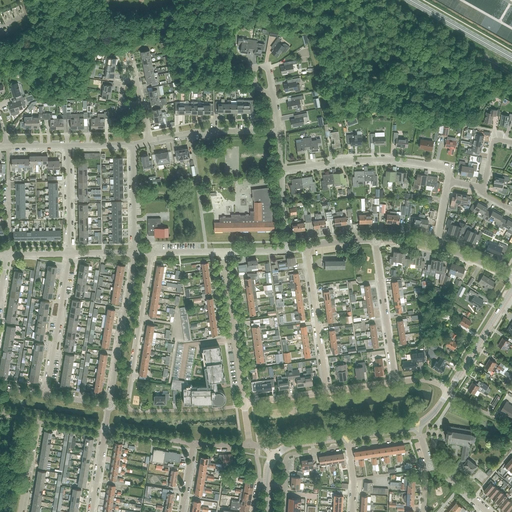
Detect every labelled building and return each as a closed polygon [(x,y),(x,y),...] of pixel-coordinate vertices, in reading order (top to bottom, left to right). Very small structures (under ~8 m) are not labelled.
[(281,45),(278,43),(281,39),(278,37),(272,45),(275,47),(271,53),(277,57),(281,52),(282,53),(286,52),(289,47),(285,44),(282,44),(281,45)] [(251,52),(252,41),(248,40),(247,41),(245,41),(245,43),(242,43),(243,39),(239,38),(237,46),(241,46),(240,52),(247,53),(248,47),(251,48),(250,52),(251,52)] [(264,44),(257,43),(257,41),(252,41),(251,52),(251,48),(255,48),(254,54),(261,55),(261,50),(263,50),(264,44)] [(142,59),(151,57),(155,56),(155,53),(150,54),(149,50),(141,52),(142,59)] [(104,63),(116,65),(117,59),(109,58),(109,56),(106,56),(105,60),(104,60),(103,63),(104,63)] [(287,65),(284,66),(280,67),(282,74),(293,72),(292,65),(297,64),(296,60),(286,62),(287,65)] [(115,71),(116,65),(104,63),(103,66),(106,67),(106,70),(115,71)] [(114,78),(115,71),(106,70),(105,77),(103,76),(102,79),(109,80),(109,77),(114,78)] [(154,75),(145,77),(147,84),(151,83),(152,86),(158,85),(158,84),(157,81),(157,79),(155,79),(154,75)] [(298,85),(296,85),(296,82),(300,81),(300,78),(290,80),(290,83),(284,84),(285,92),(295,90),(295,91),(296,92),(300,91),(300,90),(299,85),(298,85)] [(102,91),(111,92),(112,86),(108,85),(108,82),(102,81),(101,84),(103,84),(102,91)] [(23,97),(22,95),(21,95),(17,83),(10,86),(10,88),(10,89),(11,88),(13,97),(15,97),(16,99),(18,99),(23,97)] [(158,96),(160,96),(158,86),(152,87),(153,90),(148,91),(149,98),(158,96)] [(184,97),(184,89),(174,89),(174,94),(180,94),(180,97),(184,97)] [(110,99),(111,92),(102,91),(101,97),(99,97),(99,100),(106,101),(106,100),(106,98),(110,99)] [(289,110),(301,107),(299,100),(304,99),(303,95),(293,97),(294,101),(287,102),(289,110)] [(167,104),(166,98),(159,99),(158,96),(149,98),(151,107),(156,106),(162,105),(167,104)] [(24,100),(26,100),(25,97),(23,97),(18,99),(19,102),(12,104),(11,103),(11,104),(9,105),(10,110),(10,111),(11,115),(13,116),(18,114),(19,112),(19,110),(23,109),(22,105),(25,104),(24,100)] [(224,104),(224,99),(221,99),(221,104),(218,104),(218,102),(215,102),(215,113),(224,113),(224,104)] [(243,104),(243,113),(253,113),(253,101),(247,101),(247,104),(243,104)] [(175,102),(175,114),(185,114),(185,105),(185,102),(175,102)] [(213,110),(213,103),(204,103),(204,114),(210,114),(213,114),(213,110)] [(156,106),(151,107),(153,117),(162,115),(166,114),(165,111),(162,112),(161,109),(163,108),(162,105),(156,106)] [(39,128),(39,120),(43,119),(43,113),(42,114),(42,106),(39,106),(39,114),(39,116),(31,117),(32,129),(39,128)] [(67,119),(67,113),(66,109),(63,109),(63,115),(61,115),(61,118),(57,118),(57,129),(63,129),(63,119),(67,119)] [(497,109),(497,110),(490,109),(489,113),(486,112),(485,122),(492,124),(493,116),(496,116),(499,116),(500,110),(497,109)] [(84,129),(84,119),(87,119),(87,112),(84,112),(84,114),(77,114),(77,118),(77,129),(84,129)] [(98,128),(98,118),(93,118),(93,114),(91,114),(91,112),(87,112),(87,119),(91,119),(91,129),(98,128)] [(98,118),(98,128),(105,128),(105,118),(108,118),(108,112),(104,112),(104,114),(97,114),(98,118)] [(57,129),(57,118),(52,118),(52,115),(50,115),(50,113),(46,113),(46,120),(50,120),(50,129),(56,129),(57,129)] [(77,129),(77,118),(77,114),(70,115),(70,113),(67,113),(67,119),(70,119),(70,129),(77,129)] [(292,127),(304,125),(303,118),(307,117),(307,113),(297,115),(297,118),(291,120),(292,127)] [(511,114),(510,114),(509,116),(502,115),(501,118),(502,118),(501,125),(507,127),(508,120),(511,120),(511,114)] [(166,124),(165,118),(163,119),(162,115),(153,117),(154,123),(158,122),(159,125),(164,124),(164,127),(166,126),(166,124)] [(25,129),(32,129),(31,117),(24,117),(25,123),(23,123),(21,124),(22,126),(23,127),(25,127),(25,129)] [(470,139),(483,141),(484,135),(477,134),(477,131),(472,130),(471,135),(470,139)] [(338,132),(330,133),(331,139),(334,138),(334,144),(332,144),(332,148),(340,147),(338,132)] [(398,138),(398,135),(398,133),(393,132),(393,135),(393,143),(396,144),(396,147),(407,147),(408,139),(398,138)] [(385,136),(384,136),(384,133),(370,134),(370,143),(374,143),(374,144),(385,144),(385,136)] [(347,135),(347,144),(351,144),(351,145),(362,145),(361,134),(357,134),(354,135),(354,138),(352,138),(352,134),(347,135)] [(320,139),(316,139),(316,137),(317,141),(311,142),(311,138),(306,138),(308,150),(307,146),(310,145),(311,151),(318,150),(317,144),(321,144),(320,139)] [(307,150),(308,150),(306,138),(301,139),(302,143),(297,144),(296,140),(298,153),(305,152),(304,146),(307,146),(307,150)] [(427,149),(427,150),(431,151),(433,142),(420,140),(419,145),(419,146),(419,148),(427,149)] [(455,149),(456,141),(446,140),(445,147),(449,148),(448,154),(453,155),(454,148),(455,149)] [(481,153),(482,147),(473,145),(472,149),(468,148),(468,150),(466,150),(465,153),(473,154),(473,151),(481,153)] [(182,149),(184,161),(189,161),(189,164),(193,164),(192,154),(189,154),(188,149),(186,149),(185,148),(183,149),(182,149)] [(175,163),(184,161),(182,149),(180,149),(179,149),(178,151),(176,151),(177,156),(174,157),(175,163)] [(154,166),(164,165),(161,152),(160,152),(159,153),(158,154),(156,154),(156,159),(153,160),(154,166)] [(161,152),(164,165),(173,163),(172,157),(169,157),(168,152),(166,153),(164,152),(163,152),(161,152)] [(142,159),(141,160),(142,163),(143,166),(149,165),(149,167),(152,167),(151,160),(148,161),(148,156),(146,156),(145,155),(144,155),(143,156),(141,157),(142,159)] [(466,176),(468,167),(464,166),(465,162),(459,161),(458,168),(461,169),(460,174),(466,176)] [(468,167),(466,176),(472,177),(473,171),(476,172),(478,164),(472,163),(471,167),(468,167)] [(364,171),(365,181),(372,181),(372,182),(372,186),(377,185),(377,176),(375,176),(375,170),(364,171)] [(358,181),(365,181),(364,171),(354,171),(354,177),(352,177),(353,186),(358,186),(357,183),(358,183),(358,181)] [(395,182),(396,172),(386,171),(385,176),(383,176),(382,186),(390,186),(392,184),(392,181),(395,182)] [(335,186),(342,185),(342,187),(347,187),(346,177),(344,177),(343,172),(333,174),(334,183),(335,186)] [(396,172),(395,182),(402,182),(402,184),(402,187),(407,188),(408,178),(406,178),(406,173),(396,172)] [(327,184),(334,183),(333,174),(323,175),(323,180),(321,181),(323,190),(328,189),(327,186),(328,186),(327,184)] [(426,185),(427,176),(417,174),(416,179),(414,179),(413,188),(418,189),(418,186),(419,186),(419,184),(426,185)] [(301,178),(303,188),(310,187),(310,188),(311,192),(310,192),(316,191),(314,182),(312,182),(312,176),(301,178)] [(427,176),(426,185),(433,187),(432,188),(433,188),(432,192),(437,192),(439,183),(437,183),(438,177),(427,176)] [(494,183),(504,184),(504,180),(509,181),(510,177),(503,176),(503,179),(495,177),(494,183)] [(296,189),(303,188),(301,178),(291,179),(292,185),(290,185),(291,195),(296,194),(296,193),(296,190),(296,189)] [(503,188),(504,184),(494,183),(493,188),(501,189),(500,192),(507,194),(507,189),(503,188)] [(214,232),(266,231),(274,231),(274,222),(273,222),(269,188),(252,190),(253,200),(254,200),(254,202),(254,211),(250,211),(250,215),(248,215),(248,214),(245,214),(245,215),(240,215),(231,215),(231,217),(225,217),(225,216),(222,216),(222,217),(220,217),(220,223),(214,223),(214,232)] [(114,192),(114,193),(114,197),(110,198),(110,200),(114,200),(114,199),(123,199),(123,192),(114,192)] [(460,203),(462,195),(456,193),(455,199),(452,198),(450,209),(456,210),(457,203),(460,203)] [(462,195),(460,203),(464,204),(463,208),(468,209),(469,207),(470,202),(467,201),(468,196),(462,195)] [(478,211),(482,204),(478,201),(475,206),(473,204),(469,210),(474,213),(476,210),(478,211)] [(484,219),(488,213),(485,211),(488,207),(482,204),(478,211),(481,213),(480,216),(484,219)] [(493,220),(498,212),(493,210),(490,214),(488,213),(484,219),(489,222),(491,218),(493,220)] [(342,211),(339,211),(340,218),(341,225),(347,224),(346,217),(343,217),(342,211)] [(396,212),(393,211),(392,223),(398,224),(399,219),(400,219),(400,215),(396,215),(396,212)] [(503,221),(500,220),(503,215),(498,212),(493,220),(496,222),(495,225),(499,227),(503,221)] [(415,218),(413,225),(420,226),(421,219),(422,214),(419,214),(418,218),(415,218)] [(422,214),(420,226),(427,228),(428,220),(424,219),(425,215),(422,214)] [(168,228),(157,228),(157,224),(160,224),(160,218),(148,218),(148,236),(148,234),(154,234),(154,237),(170,236),(167,236),(167,235),(168,235),(168,229),(167,229),(167,228),(168,228)] [(508,229),(511,222),(511,220),(508,218),(505,223),(503,221),(499,227),(504,230),(506,227),(508,229)] [(453,234),(456,225),(453,225),(454,221),(448,219),(446,226),(449,227),(447,233),(453,234)] [(456,225),(453,234),(458,236),(459,233),(462,234),(463,231),(466,224),(460,222),(458,226),(456,225)] [(469,241),(473,232),(470,231),(472,227),(466,224),(463,231),(466,232),(463,238),(469,241)] [(473,232),(469,241),(474,243),(477,237),(480,238),(483,232),(480,231),(478,235),(473,232)] [(504,253),(507,247),(502,244),(500,247),(494,244),(493,245),(490,243),(486,251),(491,254),(491,253),(499,256),(501,251),(504,253)] [(398,265),(398,262),(399,252),(394,252),(393,257),(390,256),(389,263),(392,264),(392,265),(397,266),(398,265)] [(406,266),(407,259),(404,258),(405,253),(399,252),(398,262),(403,263),(403,265),(406,266)] [(415,264),(416,255),(411,254),(410,259),(407,259),(406,266),(410,266),(410,264),(415,264)] [(419,268),(419,267),(423,268),(424,261),(421,260),(422,256),(416,255),(415,264),(415,268),(419,268)] [(292,265),(296,264),(295,257),(287,258),(287,262),(278,263),(279,270),(292,268),(292,265)] [(324,268),(324,269),(341,269),(345,269),(345,261),(346,260),(346,258),(344,258),(343,259),(339,259),(339,261),(324,261),(325,261),(325,262),(323,262),(323,267),(325,267),(325,269),(324,268)] [(436,269),(437,260),(432,259),(431,264),(428,264),(427,271),(431,271),(431,269),(436,269)] [(251,268),(257,267),(257,260),(248,261),(248,264),(245,264),(246,272),(251,271),(251,268)] [(443,261),(437,260),(436,269),(435,273),(441,274),(439,284),(442,285),(446,273),(444,272),(445,266),(442,266),(443,261)] [(79,271),(88,272),(91,273),(91,270),(88,270),(89,266),(90,266),(90,263),(84,262),(84,265),(80,265),(79,271)] [(203,271),(208,270),(207,263),(202,264),(202,269),(200,270),(199,270),(199,273),(203,272),(203,271)] [(455,275),(458,266),(451,263),(448,272),(449,273),(448,276),(445,275),(442,285),(447,286),(450,277),(454,278),(455,275)] [(117,267),(116,271),(124,272),(125,266),(117,265),(117,264),(114,264),(114,267),(117,267)] [(458,266),(455,275),(458,276),(457,279),(455,284),(460,286),(462,281),(459,280),(461,277),(464,268),(458,266)] [(204,278),(209,278),(208,270),(203,271),(203,272),(204,276),(201,277),(200,277),(200,280),(204,279),(204,278)] [(87,276),(88,272),(79,271),(78,277),(87,279),(89,279),(90,277),(87,276)] [(294,281),(299,281),(298,273),(289,274),(290,281),(294,280),(294,281)] [(251,284),(254,284),(254,280),(256,279),(255,276),(257,276),(257,274),(247,274),(248,278),(245,279),(246,286),(251,285),(251,284)] [(489,288),(491,289),(495,283),(483,275),(479,282),(485,286),(483,289),(486,290),(487,290),(488,290),(489,288)] [(121,285),(122,279),(112,277),(112,279),(115,280),(114,284),(121,285)] [(205,286),(210,285),(209,278),(204,278),(204,279),(205,284),(202,285),(201,285),(202,287),(205,287),(205,286)] [(398,288),(402,287),(401,279),(397,280),(397,281),(392,282),(393,290),(398,289),(398,288)] [(301,288),(299,281),(294,281),(294,280),(290,281),(291,288),(295,288),(295,289),(301,288)] [(87,291),(88,285),(86,285),(77,283),(76,290),(85,291),(87,291)] [(252,292),(256,291),(255,284),(254,284),(251,284),(251,285),(246,286),(247,294),(252,293),(252,292)] [(205,286),(205,287),(206,291),(203,292),(202,292),(203,294),(206,294),(206,293),(211,292),(210,285),(205,286)] [(365,294),(371,293),(370,285),(365,286),(364,285),(360,285),(360,288),(365,288),(365,292),(365,294)] [(399,297),(399,296),(398,291),(403,290),(402,287),(398,288),(398,289),(393,290),(394,297),(399,297)] [(302,296),(301,288),(295,289),(295,288),(291,288),(291,291),(295,291),(296,296),(296,297),(302,296)] [(52,299),(53,292),(44,291),(42,290),(41,293),(44,293),(43,297),(52,299)] [(84,298),(85,291),(76,290),(75,296),(84,298)] [(334,297),(334,294),(330,295),(329,293),(333,292),(333,290),(329,290),(329,291),(323,292),(325,300),(330,299),(330,298),(334,297)] [(474,295),(476,293),(471,290),(468,294),(473,297),(470,302),(476,306),(479,308),(484,301),(474,295)] [(253,299),(257,299),(256,291),(252,292),(252,293),(247,294),(248,301),(253,300),(253,299)] [(372,301),(371,293),(365,294),(365,292),(361,293),(361,296),(366,295),(366,300),(366,301),(372,301)] [(400,304),(400,303),(400,298),(404,298),(403,295),(399,296),(399,297),(394,297),(395,305),(400,304)] [(303,304),(302,296),(296,297),(296,296),(292,296),(292,299),(296,299),(297,303),(297,304),(303,304)] [(331,305),(335,305),(334,297),(330,298),(330,299),(325,300),(326,307),(331,306),(331,305)] [(208,306),(213,306),(212,298),(207,299),(207,305),(204,306),(205,308),(208,308),(208,306)] [(254,307),(254,306),(254,302),(257,301),(257,299),(253,299),(253,300),(248,301),(249,308),(254,307)] [(373,308),(372,301),(366,301),(366,300),(362,301),(362,303),(367,303),(367,308),(367,309),(373,308)] [(400,304),(395,305),(396,313),(401,312),(401,306),(405,305),(404,302),(400,303),(400,304)] [(304,311),(303,304),(297,304),(297,303),(293,304),(293,305),(293,306),(297,306),(298,311),(298,312),(304,311)] [(332,313),(332,308),(336,307),(335,305),(331,305),(331,306),(326,307),(327,315),(332,314),(332,313)] [(83,308),(80,308),(71,306),(70,312),(79,314),(82,314),(83,308)] [(209,314),(214,313),(213,306),(208,306),(208,308),(208,312),(205,313),(206,315),(209,315),(209,314)] [(250,316),(256,315),(255,311),(258,311),(258,306),(254,306),(254,307),(249,308),(250,316)] [(374,316),(373,308),(367,309),(367,308),(363,308),(364,311),(368,311),(368,317),(374,316)] [(160,311),(157,311),(150,309),(149,316),(159,318),(160,311)] [(305,319),(304,311),(298,312),(298,311),(294,311),(294,314),(298,314),(299,316),(297,316),(295,317),(295,319),(297,320),(299,320),(305,319)] [(332,314),(327,315),(328,323),(334,322),(333,316),(337,315),(336,312),(335,312),(332,313),(332,314)] [(47,315),(39,314),(36,313),(36,316),(38,316),(38,320),(46,321),(47,315)] [(210,321),(215,320),(214,313),(209,314),(209,315),(209,319),(207,320),(206,320),(207,323),(210,322),(210,321)] [(15,320),(16,316),(7,315),(6,321),(14,323),(14,324),(18,324),(18,321),(15,320)] [(467,328),(471,321),(463,317),(459,323),(467,328)] [(404,328),(404,327),(403,322),(407,321),(407,318),(402,319),(402,320),(397,321),(398,329),(404,328)] [(211,328),(216,328),(215,320),(210,321),(210,322),(211,327),(207,328),(208,330),(211,330),(211,328)] [(259,322),(251,323),(252,333),(260,332),(259,329),(265,328),(265,325),(259,326),(259,322)] [(371,333),(376,332),(375,324),(370,325),(370,324),(365,324),(366,327),(370,327),(370,331),(371,333)] [(6,332),(15,334),(16,327),(7,326),(6,332)] [(301,335),(307,334),(306,326),(301,327),(300,326),(296,326),(296,329),(301,329),(301,333),(301,335)] [(405,336),(405,334),(404,329),(408,329),(408,326),(404,327),(404,328),(398,329),(399,336),(405,336)] [(211,328),(211,330),(212,334),(209,335),(208,335),(209,337),(212,337),(212,336),(217,335),(216,328),(211,328)] [(336,338),(336,337),(335,332),(339,331),(339,328),(334,329),(334,330),(329,331),(330,338),(336,338)] [(75,336),(76,333),(67,331),(66,337),(75,339),(79,339),(79,337),(75,336)] [(377,339),(376,332),(371,333),(370,331),(366,332),(367,334),(371,334),(371,339),(372,340),(377,339)] [(456,335),(451,331),(449,335),(451,336),(450,339),(449,339),(445,345),(449,348),(448,349),(448,351),(450,352),(452,352),(457,343),(453,341),(456,335)] [(308,341),(307,334),(301,335),(301,333),(297,334),(298,337),(299,336),(300,341),(302,341),(302,342),(308,341)] [(414,335),(414,334),(414,333),(409,334),(405,334),(405,336),(399,336),(400,344),(406,343),(405,337),(409,336),(414,335)] [(337,345),(337,344),(336,340),(340,339),(340,336),(336,337),(336,338),(330,338),(331,346),(337,345)] [(503,338),(498,345),(505,350),(508,345),(511,347),(511,344),(509,342),(510,342),(503,338)] [(378,347),(377,339),(372,340),(371,339),(367,340),(368,342),(372,342),(373,348),(378,347)] [(309,349),(308,341),(302,342),(302,341),(300,341),(298,342),(299,344),(303,344),(303,349),(304,350),(309,349)] [(432,342),(429,347),(434,351),(438,346),(432,342)] [(34,350),(43,351),(44,345),(36,343),(34,350)] [(331,346),(332,354),(338,353),(338,354),(342,353),(341,349),(340,349),(340,347),(341,347),(341,344),(337,344),(337,345),(331,346)] [(217,389),(216,381),(224,380),(222,380),(221,376),(223,376),(222,370),(221,370),(220,367),(222,367),(221,362),(219,362),(219,359),(221,359),(220,354),(218,354),(218,351),(220,351),(219,346),(200,348),(201,355),(205,354),(209,382),(211,382),(211,388),(190,389),(189,386),(190,382),(172,379),(171,390),(183,392),(183,404),(188,404),(188,402),(191,402),(191,404),(198,404),(198,402),(201,402),(201,404),(208,403),(208,402),(211,402),(211,405),(218,404),(218,402),(219,402),(220,401),(221,401),(222,403),(223,403),(224,402),(224,401),(225,401),(225,400),(226,399),(226,398),(226,397),(227,396),(226,395),(226,394),(226,393),(225,392),(225,391),(224,391),(224,390),(223,390),(222,389),(221,389),(220,389),(219,389),(218,389),(217,389)] [(303,349),(299,349),(300,352),(304,351),(305,358),(310,357),(309,349),(304,350),(303,349)] [(412,361),(403,362),(404,371),(417,369),(416,362),(424,361),(426,361),(425,351),(423,351),(411,353),(412,361)] [(263,356),(256,357),(257,363),(258,363),(259,366),(266,365),(265,361),(264,362),(263,356)] [(443,365),(446,361),(441,357),(438,362),(436,361),(432,368),(441,373),(443,371),(443,370),(445,367),(443,365)] [(382,367),(383,367),(382,359),(376,359),(377,366),(374,367),(376,375),(383,374),(382,367)] [(485,367),(492,371),(494,367),(497,368),(501,370),(502,368),(499,365),(496,364),(496,363),(490,359),(485,367)] [(41,363),(33,362),(29,361),(29,364),(32,365),(31,368),(40,370),(41,363)] [(73,366),(73,362),(65,361),(64,367),(72,368),(76,369),(76,366),(73,366)] [(363,372),(366,372),(365,362),(358,363),(358,367),(355,368),(357,378),(364,377),(363,372)] [(343,365),(336,366),(337,375),(339,375),(340,380),(347,379),(346,375),(348,375),(346,364),(343,365)] [(303,374),(303,377),(304,377),(305,386),(312,384),(311,376),(310,373),(313,373),(312,368),(306,369),(306,373),(303,374)] [(0,376),(7,377),(9,371),(0,369),(0,376)] [(289,388),(288,380),(293,379),(292,373),(292,371),(287,372),(287,376),(282,377),(282,382),(278,382),(279,389),(289,388)] [(305,386),(304,377),(303,377),(299,378),(298,372),(292,373),(293,379),(296,378),(297,387),(305,386)] [(271,386),(274,386),(273,379),(262,381),(263,391),(272,390),(271,386)] [(262,381),(251,383),(252,393),(263,391),(262,381)] [(480,392),(481,391),(487,395),(491,390),(487,388),(488,387),(479,382),(477,385),(473,383),(468,390),(475,394),(477,390),(480,392)] [(101,393),(102,386),(95,385),(95,388),(91,388),(90,393),(94,393),(94,392),(101,393)] [(165,400),(169,400),(169,394),(162,394),(162,396),(154,396),(154,404),(165,404),(165,400)] [(491,405),(492,405),(494,406),(500,397),(497,395),(491,405)] [(511,405),(508,404),(509,403),(507,401),(501,411),(511,417),(511,405)] [(473,435),(473,434),(472,434),(472,433),(472,430),(449,426),(446,442),(463,445),(463,446),(461,460),(465,463),(463,465),(472,473),(477,466),(468,458),(470,443),(471,443),(471,442),(472,442),(473,442),(474,441),(475,441),(475,440),(476,440),(476,439),(476,438),(476,437),(475,436),(475,435),(474,435),(473,435)] [(93,436),(91,435),(84,434),(83,440),(85,440),(85,444),(93,445),(94,439),(92,439),(93,436)] [(125,449),(122,449),(122,444),(115,443),(114,451),(121,452),(124,452),(128,453),(128,450),(125,450),(125,449)] [(404,445),(397,446),(399,455),(397,455),(397,458),(401,458),(401,455),(402,455),(402,452),(405,452),(404,445)] [(151,455),(150,461),(152,461),(157,462),(160,450),(156,450),(154,450),(153,455),(151,455)] [(120,456),(121,452),(114,451),(112,458),(120,459),(126,460),(127,457),(120,456)] [(165,451),(164,460),(171,461),(173,452),(169,452),(165,451)] [(173,452),(171,461),(179,463),(180,454),(176,453),(177,453),(173,452)] [(345,464),(344,461),(343,453),(337,454),(338,462),(341,462),(342,465),(342,468),(345,468),(345,464)] [(210,463),(211,459),(201,457),(200,464),(207,465),(209,465),(209,467),(212,468),(213,464),(210,463)] [(120,459),(112,458),(111,465),(119,466),(125,467),(126,465),(122,464),(122,462),(119,462),(120,459)] [(317,470),(317,464),(314,464),(313,459),(307,460),(309,471),(317,470)] [(308,471),(309,471),(307,460),(301,461),(303,471),(297,471),(297,474),(303,474),(303,472),(306,472),(305,472),(308,471)] [(118,473),(119,466),(111,465),(110,472),(118,473)] [(205,474),(206,471),(199,470),(198,476),(205,477),(207,478),(207,480),(210,480),(211,476),(208,476),(208,474),(205,474)] [(117,478),(118,473),(110,472),(109,479),(116,481),(116,480),(119,481),(123,482),(123,479),(120,479),(117,478)] [(303,478),(303,474),(297,474),(297,477),(291,477),(291,483),(300,483),(300,478),(303,478)] [(415,487),(415,481),(410,481),(410,478),(404,477),(404,484),(401,484),(401,486),(400,486),(415,487)] [(243,479),(239,479),(239,482),(242,482),(245,482),(245,486),(253,487),(254,481),(246,480),(243,479)] [(495,486),(493,484),(494,482),(491,479),(488,483),(490,484),(484,491),(486,493),(485,494),(487,496),(495,486)] [(203,487),(204,483),(197,482),(196,489),(203,490),(205,490),(205,492),(208,493),(209,489),(205,488),(206,488),(203,487)] [(372,492),(372,488),(373,483),(364,482),(364,489),(370,490),(370,492),(372,492)] [(300,489),(300,483),(291,483),(291,489),(296,489),(296,492),(302,492),(302,489),(300,489)] [(118,492),(115,491),(115,487),(108,485),(107,493),(114,494),(117,494),(121,495),(121,492),(118,492)] [(492,498),(499,490),(495,486),(487,496),(489,497),(490,496),(492,498)] [(241,492),(241,490),(238,489),(238,493),(240,493),(239,497),(251,499),(252,493),(241,492)] [(495,503),(503,493),(499,490),(492,498),(494,500),(493,501),(495,503)] [(113,501),(114,494),(107,493),(106,500),(113,501)] [(507,498),(508,497),(507,497),(509,495),(507,493),(505,495),(503,493),(495,503),(497,504),(498,503),(500,505),(507,498)] [(370,505),(370,503),(367,502),(367,497),(362,496),(361,504),(367,504),(367,505),(370,505)] [(250,506),(251,499),(239,497),(239,501),(232,500),(231,502),(249,506),(250,506)] [(301,499),(289,498),(288,510),(300,511),(301,499)] [(503,511),(511,501),(507,498),(500,505),(499,506),(502,508),(501,509),(503,511)] [(112,506),(113,501),(106,500),(104,507),(112,508),(115,509),(118,509),(119,507),(115,506),(112,506)] [(202,506),(200,506),(201,502),(194,501),(193,507),(200,508),(202,509),(202,511),(205,511),(206,507),(202,507),(202,506)] [(506,511),(508,511),(511,508),(511,502),(511,501),(503,511),(504,511),(505,511),(506,511)] [(248,511),(249,506),(231,502),(230,509),(240,510),(248,511)] [(468,511),(466,510),(462,507),(457,503),(453,507),(458,511),(460,510),(463,511),(468,511)]
